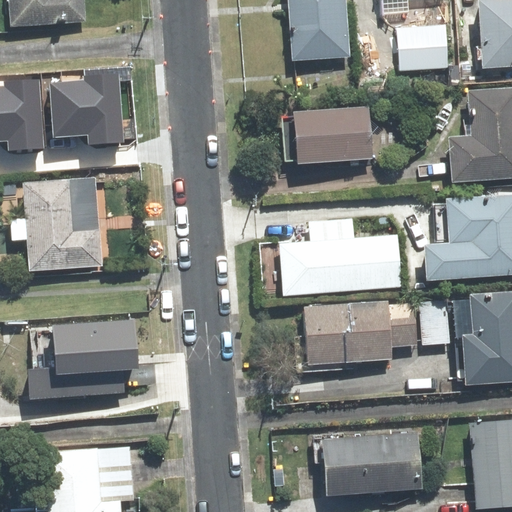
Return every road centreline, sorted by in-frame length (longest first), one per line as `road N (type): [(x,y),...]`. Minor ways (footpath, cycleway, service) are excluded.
road 1 (residential): [(184,0),(221,511)]
road 2 (unknown): [(242,414),(511,398)]
